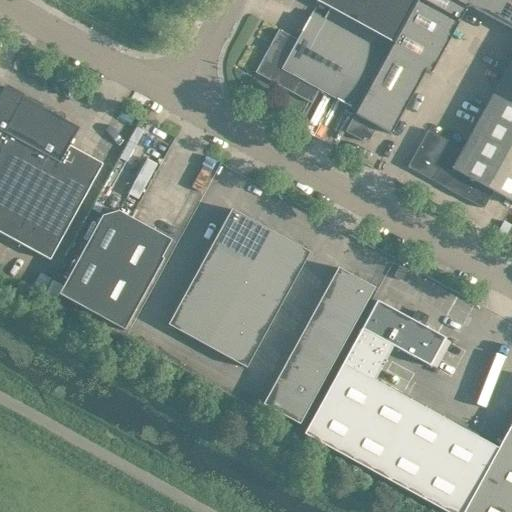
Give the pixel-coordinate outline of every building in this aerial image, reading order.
[(317,0),(392,41),(405,17),(375,0),(317,0)] [(511,28),(511,56),(462,148),(427,128),(407,165),(483,207),(492,190),(511,200),(511,0),(415,0),(344,130),(361,140),(368,128),(372,130),(375,124),(390,132),(424,69),(430,72),(467,4),(511,28)] [(375,0),(405,17),(414,0),(375,0)] [(254,71),(310,102),(318,88),(355,108),(386,51),(311,10),(296,38),(278,28),(269,44),(273,46),(269,53),(265,51),(254,71)] [(78,127),(16,93),(2,86),(0,89),(0,232),(49,259),(102,162),(68,144),(78,127)] [(165,319),(242,363),(307,249),(230,205),(165,319)] [(55,293),(121,328),(160,257),(158,256),(168,238),(114,209),(98,214),(55,293)] [(335,265),(258,400),(294,420),(371,286),(335,265)] [(361,327),(392,344),(431,366),(446,338),(376,299),(361,327)] [(511,511),(511,419),(497,446),(374,379),(392,344),(361,327),(303,432),(447,511),(511,511)]
